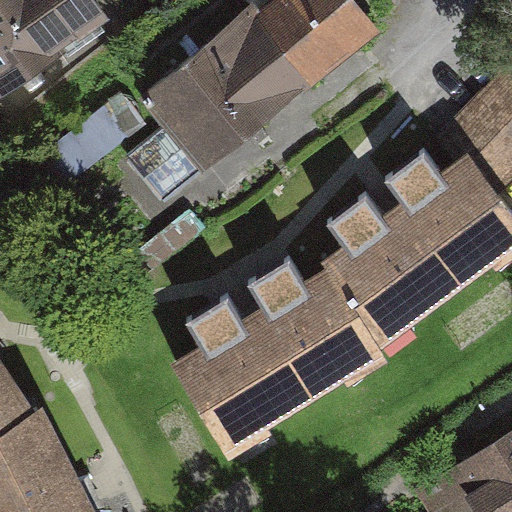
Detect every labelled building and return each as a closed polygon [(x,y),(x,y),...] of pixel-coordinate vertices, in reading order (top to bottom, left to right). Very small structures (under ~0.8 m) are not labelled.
[(0,0),(0,81),(9,95),(122,20),(108,0),(0,0)] [(241,0),(254,16),(146,102),(203,173),(381,32),(355,0),(241,0)] [(511,64),(430,145),(446,168),(469,151),(498,193),(511,178),(511,64)] [(76,168),(132,136),(114,106),(59,139),(76,168)] [(202,349),(183,358),(241,449),(391,354),(385,344),(511,260),(511,212),(498,193),(469,151),(446,168),(430,145),(383,178),(401,207),(386,216),(369,192),(329,222),(346,248),(323,266),(327,273),(307,284),(292,255),(250,284),(262,309),(244,321),(230,295),(185,321),(202,349)] [(0,337),(0,511),(110,511),(56,404),(47,406),(0,337)] [(434,511),(510,511),(511,511),(511,425),(416,480),(434,511)]
